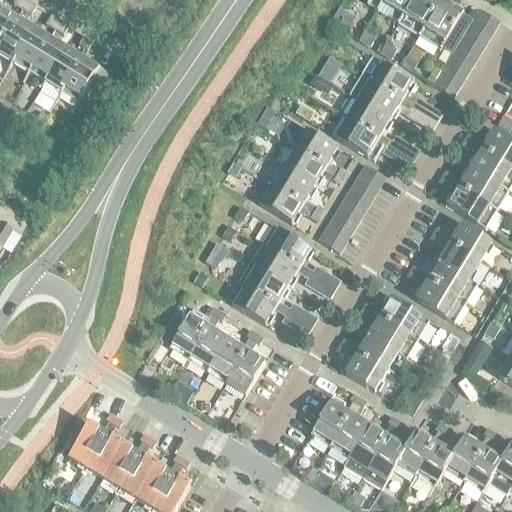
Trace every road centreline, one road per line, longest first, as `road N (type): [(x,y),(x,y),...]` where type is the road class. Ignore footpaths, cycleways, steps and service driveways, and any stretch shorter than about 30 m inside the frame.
road 1 (residential): [(312,369),(511,34)]
road 2 (residential): [(252,464),(65,352)]
road 3 (residential): [(511,424),(398,421),(312,369)]
road 4 (tertiary): [(127,155),(236,0)]
road 5 (tertiary): [(77,324),(127,155)]
road 6 (tertiary): [(127,155),(22,284)]
